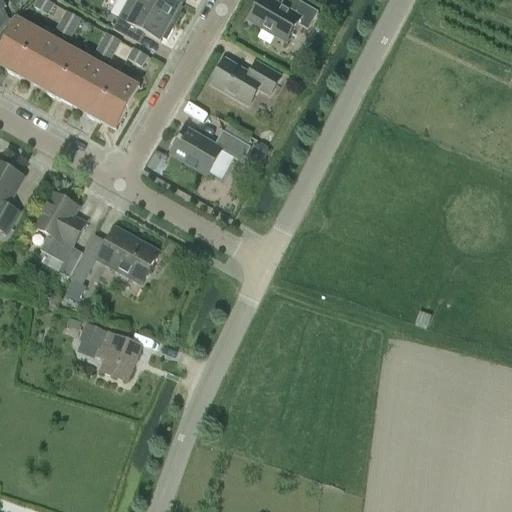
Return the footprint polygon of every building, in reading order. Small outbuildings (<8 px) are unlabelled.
[(38,0),(34,10),(42,14),(47,3),(42,0),(38,0)] [(144,0),(141,7),(175,26),(182,15),(179,13),(183,6),(172,0),(144,0)] [(287,43),(298,25),(308,31),(318,13),(296,0),(292,0),(286,11),(268,0),(261,0),(249,21),(287,43)] [(113,32),(135,44),(140,34),(161,46),(164,41),(167,42),(175,26),(141,7),(130,1),(113,32)] [(55,7),(47,3),(42,14),(49,18),(55,7)] [(54,35),(62,39),(74,18),(66,14),(54,35)] [(74,18),(62,39),(70,43),(81,22),(74,18)] [(0,67),(8,72),(17,77),(40,34),(18,22),(0,54),(0,67)] [(58,45),(40,34),(17,77),(22,80),(35,87),(58,45)] [(94,57),(102,61),(114,40),(106,36),(94,57)] [(121,44),(114,40),(102,61),(110,65),(121,44)] [(48,95),(55,98),(79,56),(58,45),(35,87),(48,95)] [(148,59),(133,51),(127,61),(143,70),(148,59)] [(79,56),(55,98),(75,109),(98,67),(79,56)] [(257,64),(250,75),(226,61),(211,86),(248,108),(258,90),(270,97),(281,78),(257,64)] [(88,117),(94,120),(118,77),(98,67),(75,109),(88,117)] [(115,132),(139,89),(118,77),(94,120),(101,124),(115,132)] [(207,177),(222,152),(241,164),(250,149),(223,132),(214,147),(186,130),(170,156),(207,177)] [(265,162),(269,155),(268,149),(262,146),(256,148),(252,155),(254,161),(260,165),(265,162)] [(20,214),(7,207),(23,179),(18,176),(0,165),(0,231),(7,236),(20,214)] [(59,273),(70,279),(83,255),(72,249),(86,225),(74,219),(78,209),(53,195),(35,229),(49,237),(40,252),(64,265),(59,273)] [(160,255),(114,229),(98,260),(86,253),(70,282),(74,284),(66,298),(79,305),(86,290),(82,288),(97,261),(142,286),(160,255)] [(67,328),(78,332),(81,324),(70,320),(67,328)] [(107,334),(86,325),(78,343),(100,352),(97,357),(105,361),(100,374),(126,385),(141,347),(107,334)]
